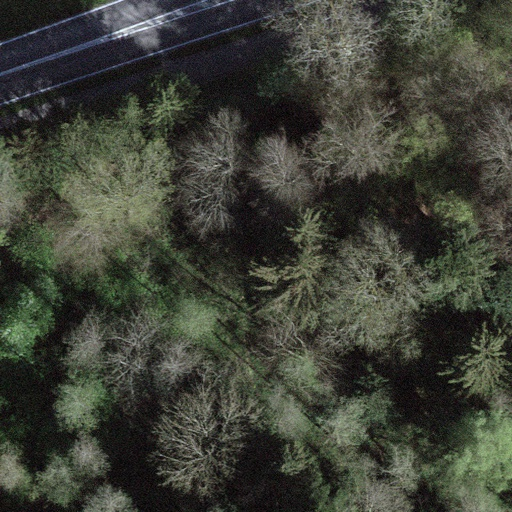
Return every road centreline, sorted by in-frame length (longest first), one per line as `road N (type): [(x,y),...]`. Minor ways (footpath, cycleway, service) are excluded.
road 1 (track): [(0,144),(442,0)]
road 2 (secondary): [(0,70),(208,0)]
